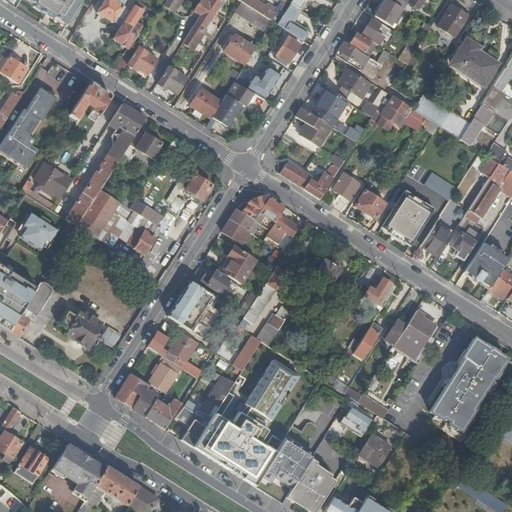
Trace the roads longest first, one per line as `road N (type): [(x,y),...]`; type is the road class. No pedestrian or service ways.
road 1 (residential): [(511,335),(247,168)]
road 2 (residential): [(247,168),(0,13)]
road 3 (residential): [(98,407),(247,168)]
road 4 (residential): [(247,168),(356,0)]
road 5 (residential): [(257,511),(98,407)]
road 6 (residential): [(98,407),(84,437),(210,511)]
